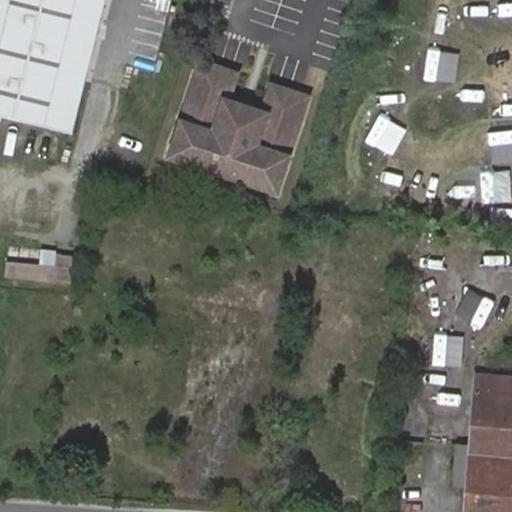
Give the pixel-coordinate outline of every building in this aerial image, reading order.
[(104,0),(0,0),(0,113),(70,132),(104,0)] [(310,97),(277,87),(269,113),(229,101),(237,74),(203,64),(175,157),(282,190),(310,97)] [(72,256),(56,254),(54,267),(53,282),(69,284),(72,256)] [(54,267),(6,262),(5,277),(53,282),(54,267)] [(464,511),(511,511),(511,381),(475,378),(470,447),(456,446),(453,487),(467,488),(464,511)]
